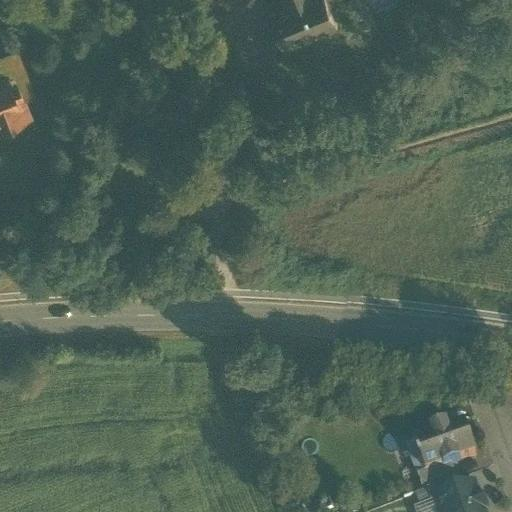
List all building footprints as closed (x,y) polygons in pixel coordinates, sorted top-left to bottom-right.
[(269,9),(282,40),(315,27),(317,31),(338,23),(328,0),(286,0),(288,2),(269,9)] [(0,54),(14,49),(27,83),(19,86),(23,95),(34,90),(16,44),(0,50),(0,54)] [(0,75),(13,71),(19,86),(27,83),(14,49),(0,54),(0,75)] [(23,95),(19,86),(13,71),(0,75),(0,123),(30,112),(23,95)] [(158,118),(188,127),(198,96),(167,87),(158,118)] [(138,164),(149,189),(154,186),(155,188),(168,183),(167,181),(171,179),(161,155),(157,156),(156,155),(143,160),(144,162),(138,164)] [(420,463),(425,476),(451,466),(476,458),(465,427),(449,433),(447,427),(430,433),(432,439),(414,446),(414,447),(409,448),(414,462),(418,461),(419,463),(420,463)] [(423,493),(426,492),(457,481),(451,466),(425,476),(417,479),(423,493)] [(458,480),(457,481),(426,492),(431,505),(437,503),(436,501),(462,492),(458,480)] [(439,511),(485,511),(486,511),(481,499),(478,500),(474,488),(462,492),(436,501),(437,503),(439,511)] [(414,511),(439,511),(437,503),(431,505),(414,511)]
